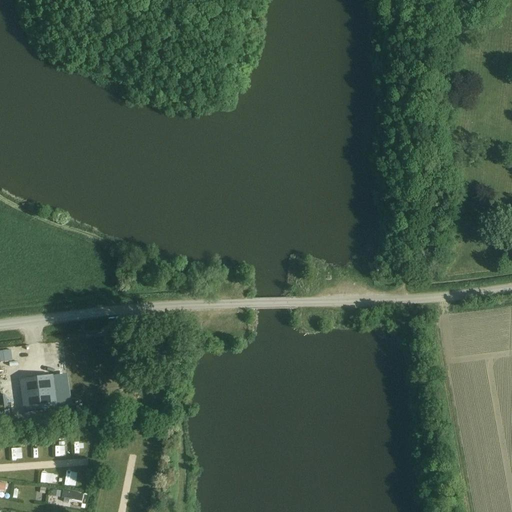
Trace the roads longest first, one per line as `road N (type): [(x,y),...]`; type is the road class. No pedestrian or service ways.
road 1 (tertiary): [(0,325),(112,310),(404,300),(511,287)]
road 2 (track): [(177,511),(170,412),(197,305)]
